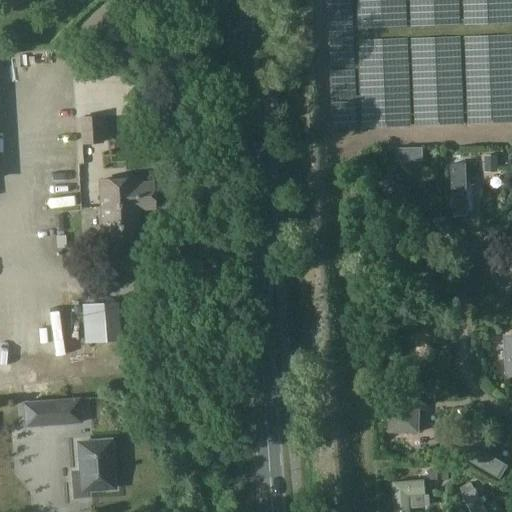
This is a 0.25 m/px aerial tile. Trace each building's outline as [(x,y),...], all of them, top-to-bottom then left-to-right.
[(81,146),(102,144),(100,115),(79,117),(81,146)] [(409,162),(409,149),(396,149),(396,162),(409,162)] [(18,163),(17,190),(29,190),(30,164),(18,163)] [(82,171),(72,171),(74,208),(83,207),(82,171)] [(133,184),(133,178),(99,181),(101,207),(134,205),(134,210),(135,210),(153,209),(151,183),(133,184)] [(134,205),(101,207),(104,241),(137,238),(135,210),(134,210),(134,205)] [(498,258),(497,272),(511,272),(511,277),(511,281),(511,280),(511,258),(499,258),(498,258)] [(81,304),(81,316),(84,343),(119,340),(117,303),(86,304),(81,304)] [(53,327),(54,366),(65,365),(63,326),(53,327)] [(511,335),(503,336),(506,377),(511,376),(511,335)] [(125,363),(141,362),(139,337),(123,338),(125,363)] [(114,438),(111,384),(81,386),(84,440),(114,438)] [(417,397),(389,397),(389,434),(417,434),(417,397)] [(68,425),(66,401),(38,403),(40,427),(68,425)] [(462,459),(498,480),(506,466),(484,453),(493,438),(478,430),(462,459)] [(110,441),(78,444),(80,473),(72,474),(74,497),(87,496),(87,491),(113,489),(110,441)] [(393,483),(394,511),(408,511),(409,509),(422,509),(421,482),(393,483)]
